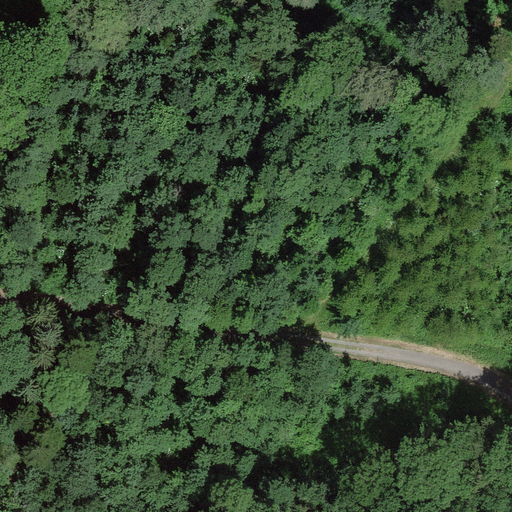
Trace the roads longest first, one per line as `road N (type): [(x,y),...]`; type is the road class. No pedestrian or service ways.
road 1 (track): [(0,308),(342,359),(481,383),(511,396)]
road 2 (track): [(294,351),(511,86)]
